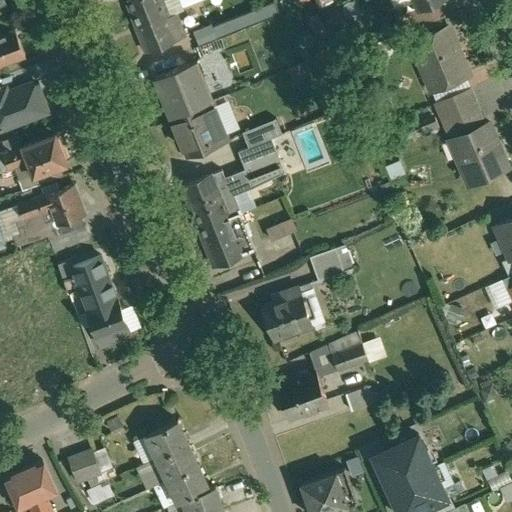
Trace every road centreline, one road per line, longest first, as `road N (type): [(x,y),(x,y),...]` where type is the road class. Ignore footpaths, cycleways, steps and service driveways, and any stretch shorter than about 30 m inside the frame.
road 1 (residential): [(65,0),(151,203),(201,348)]
road 2 (residential): [(201,348),(0,439)]
road 3 (residential): [(201,348),(243,411),(277,511)]
